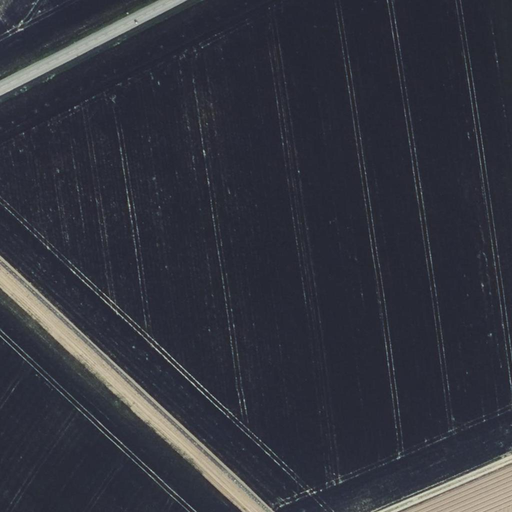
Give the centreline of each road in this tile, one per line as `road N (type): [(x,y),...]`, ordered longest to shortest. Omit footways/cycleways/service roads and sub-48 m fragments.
road 1 (tertiary): [(0,86),(170,0)]
road 2 (track): [(511,458),(386,511)]
